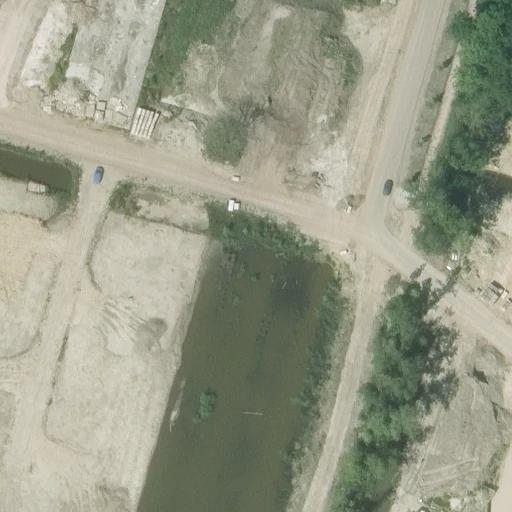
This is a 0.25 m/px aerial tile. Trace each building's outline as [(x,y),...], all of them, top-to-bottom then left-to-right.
[(13,15),(9,29),(34,36),(37,24),(66,32),(73,6),(53,0),(27,0),(22,18),(13,15)] [(326,0),(331,1),(324,27),(367,39),(375,12),(347,4),(348,0),(326,0)] [(144,7),(137,31),(180,44),(187,21),(196,24),(200,11),(175,3),(172,15),(144,7)] [(137,31),(130,55),(158,63),(155,75),(180,82),(184,69),(174,66),(180,44),(137,31)] [(306,39),(302,53),(311,55),(305,78),(349,90),(356,66),(327,58),(331,46),(306,39)] [(3,51),(0,60),(0,65),(8,68),(1,91),(45,104),(53,78),(24,70),(28,58),(3,51)] [(289,97),(285,111),(310,118),(314,106),(342,114),(349,90),(305,78),(299,100),(289,97)] [(115,94),(107,121),(151,134),(158,108),(168,111),(171,97),(146,90),(143,102),(115,94)] [(290,144),(280,179),(300,184),(302,175),(327,182),(335,155),(306,147),(310,135),(285,128),(281,141),(290,144)] [(0,217),(0,280),(19,286),(32,239),(15,234),(18,222),(0,217)] [(105,321),(92,368),(128,378),(144,319),(127,314),(124,326),(105,321)] [(75,462),(62,509),(71,511),(99,511),(114,460),(97,455),(93,468),(75,462)]
